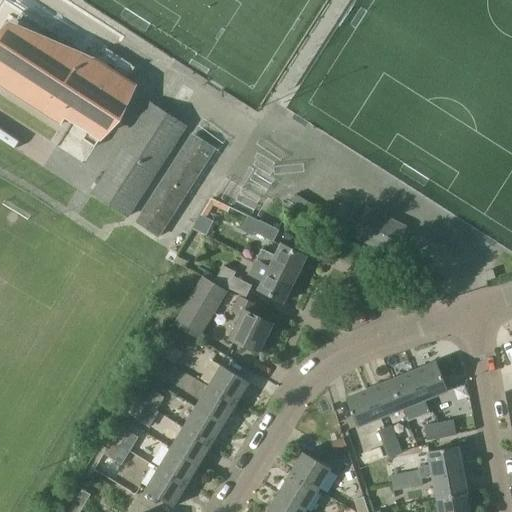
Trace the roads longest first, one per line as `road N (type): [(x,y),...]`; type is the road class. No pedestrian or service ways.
road 1 (residential): [(466,311),(350,349),(318,369),(287,403),(223,511)]
road 2 (residential): [(504,511),(466,311)]
